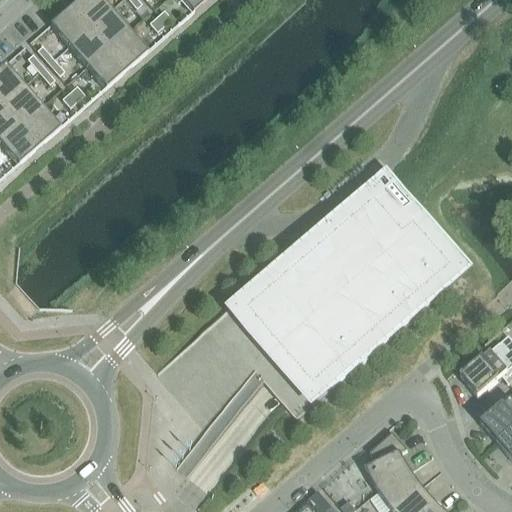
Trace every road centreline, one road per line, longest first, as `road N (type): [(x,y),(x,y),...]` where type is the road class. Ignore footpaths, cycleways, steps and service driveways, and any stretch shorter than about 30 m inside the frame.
road 1 (secondary): [(95,388),(216,253),(504,0)]
road 2 (secondary): [(488,0),(62,366)]
road 3 (residential): [(261,511),(416,384)]
road 4 (residential): [(509,511),(461,477),(416,384)]
